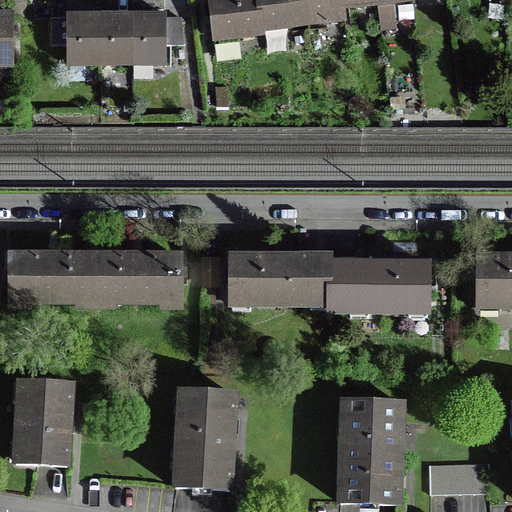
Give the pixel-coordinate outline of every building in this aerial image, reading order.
[(207,0),(213,45),(266,39),(266,35),(347,25),(346,13),(415,5),(414,0),(207,0)] [(0,69),(15,70),(14,13),(0,12),(0,69)] [(66,47),(66,69),(167,69),(167,47),(185,47),(180,19),(167,19),(167,14),(139,14),(108,14),(73,14),(66,14),(66,19),(51,19),(51,47),(66,47)] [(185,311),(184,257),(148,257),(137,257),(95,257),(57,258),(40,258),(7,258),(8,316),(33,316),(33,311),(75,311),(75,315),(95,315),(115,315),(115,311),(160,311),(160,316),(185,316),(185,311)] [(432,321),(432,265),(382,265),(379,265),(333,265),(333,258),(282,258),(279,258),(229,258),(229,313),(326,313),(326,320),(432,321)] [(217,289),(217,261),(202,262),(202,289),(217,289)] [(511,263),(477,263),(477,310),(511,309),(511,263)] [(36,468),(72,470),(77,389),(16,386),(12,467),(36,468)] [(170,496),(233,499),(239,397),(176,394),(170,496)] [(337,510),(379,511),(403,511),(408,406),(341,404),(337,510)] [(459,497),(488,497),(488,467),(458,468),(459,497)] [(429,498),(459,497),(458,468),(428,468),(429,498)]
